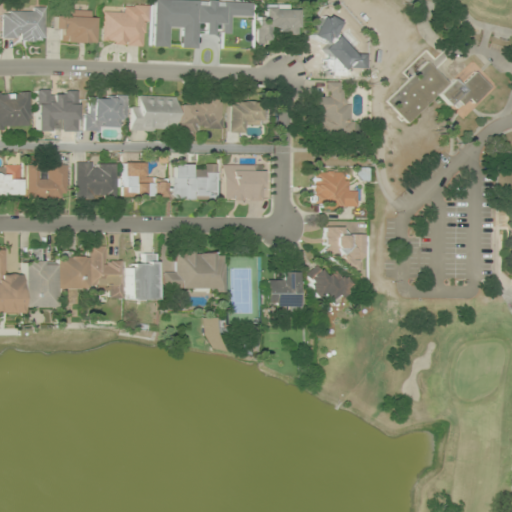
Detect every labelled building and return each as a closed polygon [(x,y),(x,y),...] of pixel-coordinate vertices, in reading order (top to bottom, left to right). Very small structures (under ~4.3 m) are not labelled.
[(100,13),(99,44),(144,46),(146,5),(121,4),(121,13),(100,13)] [(295,32),(295,7),(262,7),(262,16),(254,16),(254,42),(271,42),(271,32),(295,32)] [(43,9),(0,9),(0,41),(43,41),(43,9)] [(60,43),(93,42),(92,13),(51,14),(51,30),(60,30),(60,43)] [(406,124),(437,94),(454,112),(466,100),(470,104),(488,87),(473,72),(459,85),(453,78),(447,83),(426,61),(384,101),(406,124)] [(349,135),(349,103),(341,103),(341,82),(324,82),(324,97),(313,97),(313,135),(349,135)] [(28,91),(0,90),(0,125),(28,126),(28,91)] [(113,98),(83,99),(83,130),(123,129),(122,94),(113,94),(113,98)] [(172,96),(136,96),(136,106),(127,106),(127,130),(171,131),(172,96)] [(220,100),(186,100),(186,105),(176,104),(176,132),(193,132),(193,128),(219,129),(220,100)] [(239,133),(239,123),(258,123),(258,102),(224,102),(224,132),(239,133)] [(65,163),(42,163),(42,164),(24,164),(24,199),(64,199),(65,163)] [(72,197),(113,197),(113,163),(72,163),(72,197)] [(141,163),(119,163),(120,189),(129,189),(129,197),(162,196),(162,178),(141,178),(141,163)] [(17,165),(0,164),(0,170),(0,194),(16,195),(17,165)] [(214,164),(200,164),(200,165),(168,165),(168,198),(214,198),(214,164)] [(260,171),(251,171),(251,165),(219,165),(219,201),(260,201),(260,171)] [(344,172),(311,172),(311,208),(354,208),(354,191),(344,191),(344,172)] [(362,235),(341,234),(342,227),(321,226),(321,256),(332,256),(331,269),(352,270),(352,259),(361,259),(362,235)] [(21,307),(52,307),(52,289),(106,289),(106,299),(120,299),(120,262),(103,262),(103,245),(87,245),(87,256),(54,256),(54,262),(35,262),(35,260),(21,260),(21,307)] [(17,274),(1,274),(1,249),(0,249),(0,312),(17,313),(17,274)] [(172,251),(172,271),(160,271),(161,290),(222,289),(221,251),(172,251)] [(153,254),(137,254),(137,264),(124,264),(124,300),(153,300),(153,254)] [(331,304),(345,280),(330,272),(327,276),(313,267),(301,287),(331,304)] [(295,308),(295,272),(278,272),(278,281),(262,281),(262,308),(295,308)]
